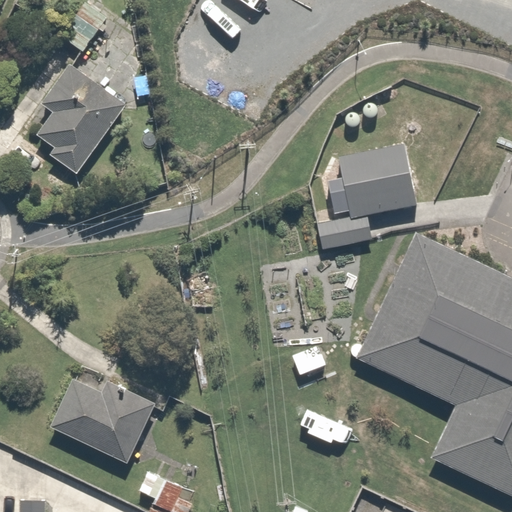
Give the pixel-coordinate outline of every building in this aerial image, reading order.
[(100,32),(78,14),(62,32),(84,50),(100,32)] [(81,171),(128,100),(71,62),(45,102),(56,109),(40,134),(59,147),(55,153),(81,171)] [(370,212),(417,203),(406,147),(343,160),(353,212),(354,215),(318,222),(324,250),(375,240),(370,212)] [(511,290),(391,238),(337,361),(430,401),(409,449),(511,494),(511,290)] [(329,367),(322,345),(290,356),(297,378),(329,367)] [(133,466),(163,401),(109,376),(102,391),(74,378),(51,428),(133,466)] [(188,511),(197,496),(167,479),(154,501),(173,511),(188,511)] [(48,511),(49,499),(24,498),(23,511),(48,511)] [(404,511),(385,503),(381,511),(404,511)]
